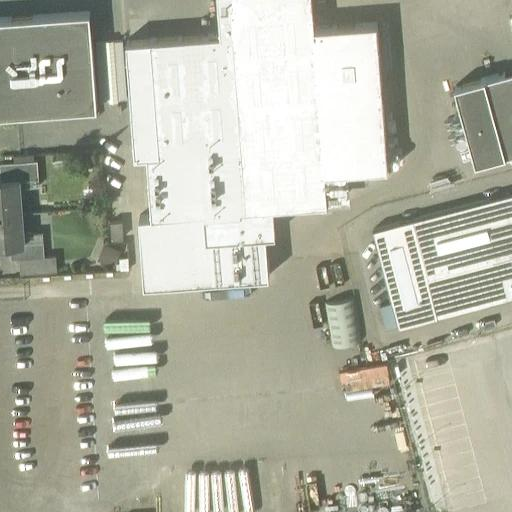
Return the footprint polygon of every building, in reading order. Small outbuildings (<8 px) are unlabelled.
[(314,27),(311,0),(218,0),(221,34),(151,39),(155,94),(164,214),(240,208),(240,211),(204,214),(206,238),(275,233),(273,206),(327,201),(325,172),(388,167),(377,22),(314,27)] [(0,114),(97,107),(90,11),(0,17),(0,114)] [(123,41),(96,42),(100,99),(127,97),(123,41)] [(505,155),(511,152),(511,70),(484,78),(505,155)] [(0,213),(23,212),(21,187),(39,186),(38,160),(0,162),(0,171),(1,180),(0,180),(0,213)] [(511,296),(511,192),(372,229),(398,327),(437,317),(427,278),(484,263),(495,301),(511,296)] [(23,212),(0,213),(0,244),(10,243),(11,258),(19,257),(20,274),(57,271),(56,255),(44,256),(43,231),(24,232),(23,212)] [(122,221),(110,221),(111,238),(123,237),(122,221)] [(136,244),(137,271),(162,270),(161,243),(136,244)] [(353,297),(324,303),(332,346),(361,341),(353,297)] [(101,334),(66,334),(66,350),(101,350),(101,334)] [(46,347),(46,363),(66,362),(65,346),(46,347)] [(48,362),(1,364),(2,386),(49,384),(48,362)] [(350,391),(398,388),(397,366),(348,369),(350,391)]
